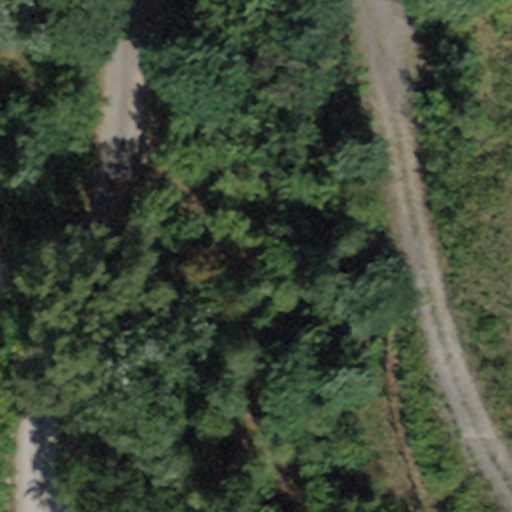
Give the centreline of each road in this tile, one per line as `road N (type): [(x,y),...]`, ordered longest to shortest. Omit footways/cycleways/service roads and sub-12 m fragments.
road 1 (track): [(120,0),(123,32),(44,414),(57,511)]
road 2 (track): [(511,498),(469,387),(374,0)]
